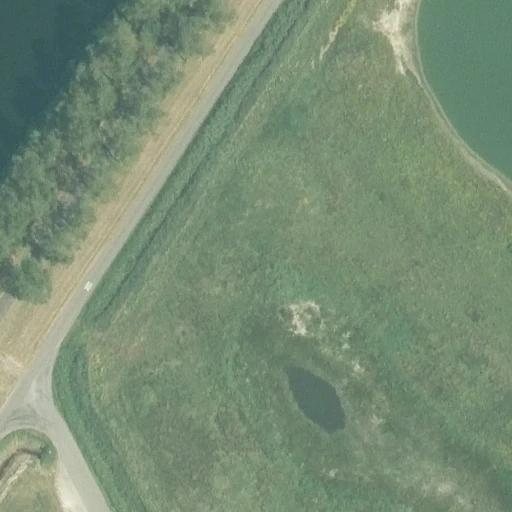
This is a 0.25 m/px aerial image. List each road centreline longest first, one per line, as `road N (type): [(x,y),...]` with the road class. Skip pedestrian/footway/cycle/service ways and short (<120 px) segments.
road 1 (unclassified): [(31,380),(282,0)]
road 2 (unclassified): [(98,511),(31,380)]
